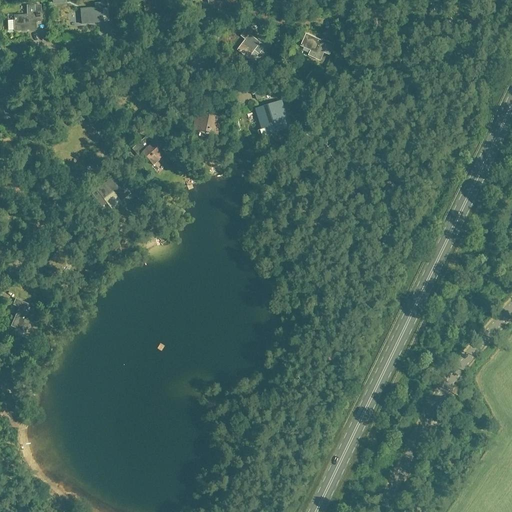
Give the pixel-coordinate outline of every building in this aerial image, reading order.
[(103,23),(102,9),(108,9),(107,0),(100,0),(101,3),(95,4),(96,8),(81,9),(82,24),(103,23)] [(143,0),(145,13),(169,10),(167,0),(143,0)] [(27,15),(14,15),(15,31),(36,30),(36,22),(41,22),(41,11),(41,5),(27,5),(27,15)] [(238,51),(243,54),(244,58),(246,59),(249,59),(260,43),(250,36),(253,31),(248,28),(242,36),(246,40),(238,51)] [(301,46),(311,51),(309,56),(320,61),(328,44),(306,35),(301,46)] [(330,59),(328,65),(338,69),(340,63),(330,59)] [(263,86),(257,88),(251,90),(252,95),(255,94),(257,100),(267,97),(263,86)] [(262,129),(267,127),(270,135),(290,128),(281,102),(260,109),(261,112),(257,113),(262,129)] [(216,135),(219,123),(216,122),(217,118),(197,114),(193,130),(200,132),(200,129),(210,131),(209,134),(216,135)] [(151,134),(133,149),(142,159),(145,156),(153,165),(160,159),(164,164),(165,165),(168,161),(153,144),(156,141),(151,134)] [(162,140),(166,144),(172,138),(169,135),(162,140)] [(92,194),(102,208),(107,204),(104,200),(103,198),(114,189),(123,200),(131,194),(116,175),(96,190),(97,191),(92,194)] [(134,183),(129,187),(139,200),(145,196),(134,183)] [(117,212),(125,207),(119,197),(111,202),(117,212)] [(58,275),(72,258),(64,253),(68,248),(59,241),(55,246),(59,249),(46,266),(58,275)] [(36,309),(25,304),(16,299),(13,305),(19,308),(11,327),(25,333),(36,309)] [(0,386),(12,391),(17,380),(0,372),(0,386)]
